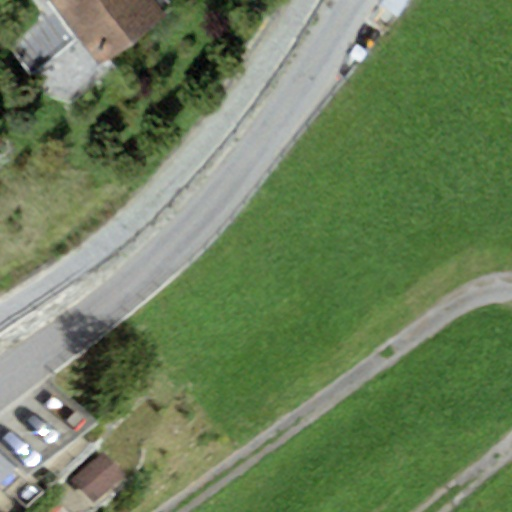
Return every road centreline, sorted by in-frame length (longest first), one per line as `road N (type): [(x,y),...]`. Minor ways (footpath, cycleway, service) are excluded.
road 1 (tertiary): [(0,379),(110,299),(200,214),(303,80),(349,0)]
road 2 (residential): [(0,313),(88,256),(165,181),(226,114),(302,0)]
road 3 (track): [(511,290),(478,286),(166,511)]
